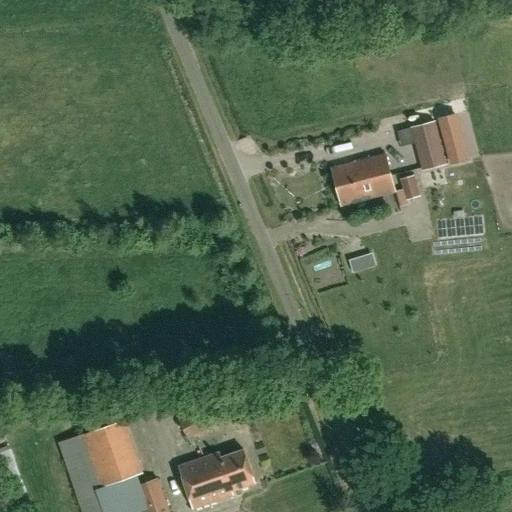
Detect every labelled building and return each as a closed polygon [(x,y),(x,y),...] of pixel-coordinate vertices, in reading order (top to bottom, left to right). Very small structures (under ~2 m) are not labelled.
[(422,171),(447,164),(435,120),(410,127),(422,171)] [(341,206),(395,192),(385,154),(331,168),(341,206)] [(406,201),(421,196),(414,175),(400,179),(406,201)] [(349,260),(353,272),(375,265),(372,253),(349,260)] [(190,444),(197,441),(196,437),(214,428),(203,407),(178,420),(190,444)] [(103,511),(95,489),(137,475),(143,473),(125,420),(58,443),(82,511),(103,511)] [(224,472),(231,491),(254,484),(243,451),(221,458),(219,453),(209,456),(215,475),(224,472)] [(233,495),(231,491),(224,472),(215,475),(209,456),(178,467),(192,508),(233,495)] [(140,484),(135,486),(144,510),(144,511),(169,511),(157,478),(140,484)]
